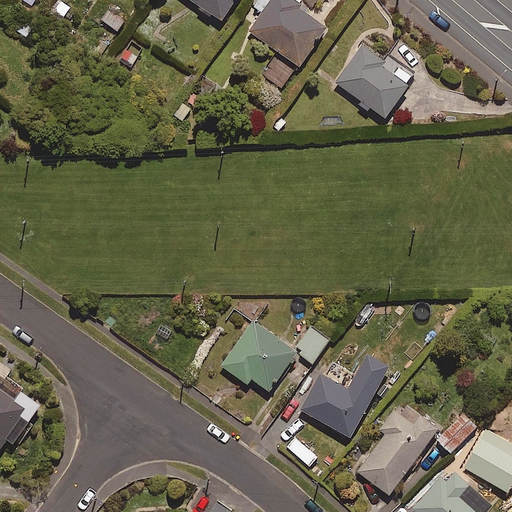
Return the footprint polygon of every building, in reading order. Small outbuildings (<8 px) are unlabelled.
[(70,6),(63,0),(40,0),(40,1),(62,17),(70,6)] [(232,0),(192,0),(220,18),(232,0)] [(249,29),(280,51),(264,73),(281,86),(327,23),(294,0),(256,0),(253,5),(262,11),(249,29)] [(126,20),(108,8),(100,21),(118,32),(126,20)] [(385,59),(360,43),(334,82),(384,115),(413,73),(387,56),(385,59)] [(198,96),(190,91),(176,113),(184,118),(198,96)] [(264,120),(251,108),(240,120),(253,131),(264,120)] [(296,349),(252,319),(221,365),(246,382),(250,377),(268,389),(296,349)] [(328,338),(310,325),(295,348),(314,360),(328,338)] [(370,398),(320,370),(299,408),(349,436),(370,398)] [(39,404),(0,375),(0,446),(6,438),(17,445),(31,425),(26,421),(39,404)] [(437,426),(401,400),(380,428),(384,431),(356,470),(389,493),(437,426)] [(476,425),(463,412),(437,439),(450,452),(476,425)] [(484,511),(491,504),(449,466),(412,507),(417,511),(484,511)]
